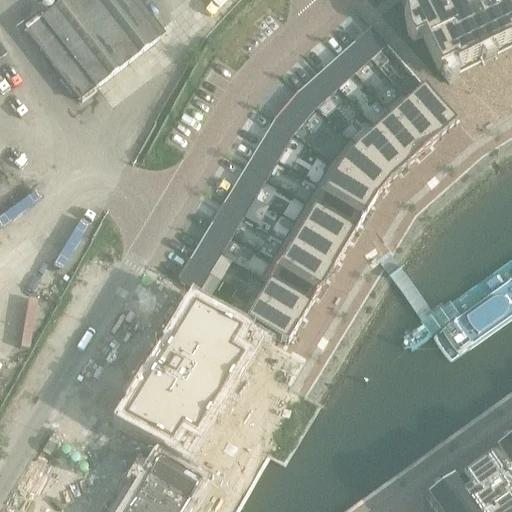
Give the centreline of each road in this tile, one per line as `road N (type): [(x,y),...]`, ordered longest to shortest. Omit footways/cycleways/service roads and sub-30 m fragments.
road 1 (unclassified): [(0,487),(249,76),(324,9)]
road 2 (unknown): [(87,147),(49,107),(0,23)]
